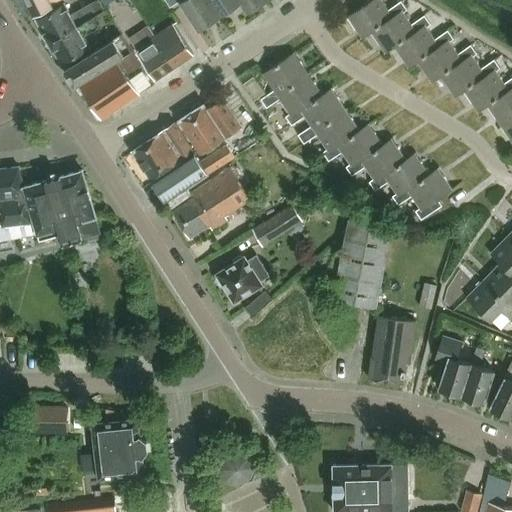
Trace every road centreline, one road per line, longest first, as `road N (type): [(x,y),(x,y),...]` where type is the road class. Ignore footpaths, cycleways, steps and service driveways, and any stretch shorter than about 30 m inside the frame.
road 1 (residential): [(511,175),(476,141),(343,60),(306,11)]
road 2 (residential): [(511,447),(412,409),(258,397)]
road 3 (residential): [(306,11),(94,150)]
road 4 (unclassified): [(230,362),(94,150)]
road 5 (residential): [(0,383),(176,383),(230,362)]
